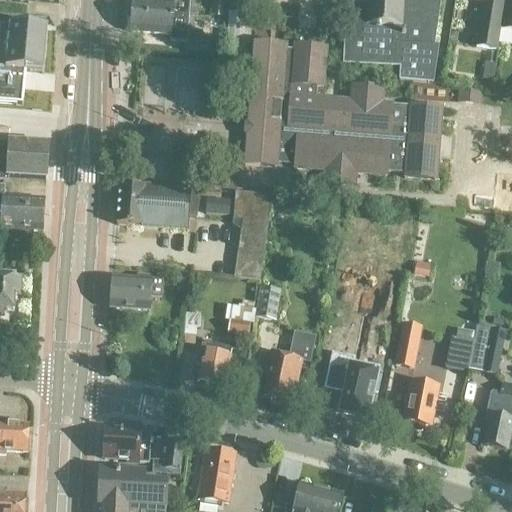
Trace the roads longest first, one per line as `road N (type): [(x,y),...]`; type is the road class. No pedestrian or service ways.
road 1 (residential): [(511,508),(302,440),(69,383)]
road 2 (secondary): [(69,383),(92,0)]
road 3 (secondary): [(61,511),(69,383)]
